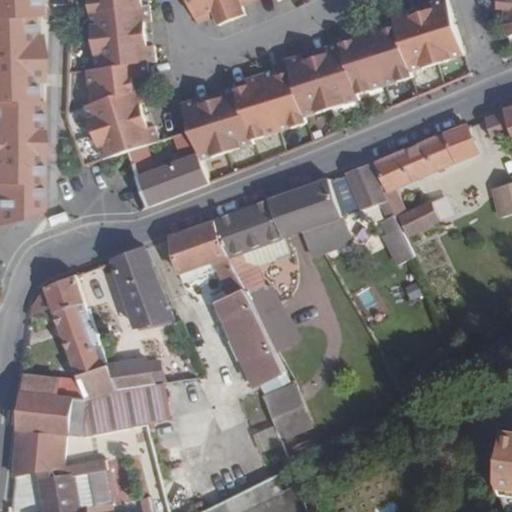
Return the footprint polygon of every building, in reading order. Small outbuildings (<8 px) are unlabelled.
[(0,0),(0,16),(46,16),(45,0),(0,0)] [(150,0),(149,0),(95,6),(98,34),(152,28),(151,15),(155,14),(154,0),(150,0)] [(197,0),(205,17),(222,9),(226,19),(240,13),(233,0),(197,0)] [(233,0),(240,13),(253,7),(250,0),(233,0)] [(470,52),(452,0),(443,0),(438,2),(439,7),(427,11),(443,61),(470,52)] [(511,0),(501,0),(501,7),(511,8),(511,15),(511,23),(511,26),(511,0)] [(443,61),(427,11),(414,15),(412,10),(399,14),(417,70),(443,61)] [(0,16),(0,98),(47,98),(46,16),(0,16)] [(418,75),(402,25),(389,29),(388,24),(374,28),(392,84),(418,75)] [(154,41),(152,28),(98,34),(101,62),(153,57),(160,56),(159,41),(154,41)] [(392,84),(374,28),(360,32),(361,38),(349,42),(366,92),(392,84)] [(367,97),(349,42),(335,46),(336,51),(324,55),(340,106),(367,97)] [(340,106),(324,55),(311,59),(310,54),(296,59),(300,70),(314,114),(340,106)] [(153,57),(101,62),(92,64),(96,99),(143,84),(139,72),(144,71),(154,67),(153,57)] [(314,114),(300,70),(287,74),(285,69),(272,73),(289,129),(316,120),(314,114)] [(289,129),(272,73),(257,77),(258,81),(246,85),(263,137),(289,129)] [(143,84),(96,99),(91,100),(100,127),(152,111),(148,98),(153,97),(148,82),(143,84)] [(234,95),(221,99),(237,150),(264,141),(246,85),(232,89),(234,95)] [(0,225),(49,212),(47,98),(0,98),(0,225)] [(207,98),(194,102),(213,157),(237,150),(221,99),(209,103),(207,98)] [(486,118),(493,137),(511,130),(511,127),(507,110),(486,118)] [(152,111),(100,127),(108,153),(146,144),(166,139),(160,121),(155,122),(152,111)] [(482,149),(473,123),(380,162),(391,186),(405,180),(482,149)] [(156,170),(148,173),(160,203),(222,181),(213,157),(203,128),(186,133),(194,157),(156,170)] [(166,139),(146,144),(156,170),(194,157),(186,133),(166,139)] [(373,162),(348,172),(362,207),(379,201),(383,200),(390,197),(374,164),(373,162)] [(329,178),(292,192),(305,228),(328,220),(341,215),(345,213),(329,178)] [(405,180),(391,186),(406,222),(419,214),(405,180)] [(511,181),(494,187),(503,216),(511,213),(511,181)] [(292,192),(271,199),(286,234),(305,228),(292,192)] [(389,229),(403,223),(390,197),(383,200),(390,215),(385,218),(389,229)] [(271,199),(215,219),(230,253),(286,234),(271,199)] [(379,201),(362,207),(349,212),(352,221),(383,209),(379,201)] [(448,203),(406,222),(415,240),(420,238),(432,233),(443,228),(456,222),(448,203)] [(168,236),(183,270),(187,279),(219,267),(216,259),(230,253),(215,219),(168,236)] [(116,259),(137,325),(173,316),(144,247),(116,259)] [(230,253),(216,259),(233,299),(247,294),(230,253)] [(46,303),(53,301),(56,310),(89,303),(79,274),(50,286),(43,295),(46,303)] [(219,305),(245,368),(275,355),(247,294),(233,299),(219,305)] [(89,303),(56,310),(78,373),(111,362),(89,303)] [(111,362),(78,373),(81,381),(88,398),(119,387),(111,362)] [(150,365),(111,362),(119,387),(159,384),(150,365)] [(81,381),(28,375),(27,391),(88,398),(81,381)] [(301,381),(266,394),(283,439),(318,427),(301,381)] [(162,390),(169,392),(167,383),(159,384),(119,387),(123,398),(162,390)] [(123,398),(119,387),(88,398),(86,436),(133,428),(123,398)] [(162,390),(123,398),(133,428),(174,420),(169,392),(162,390)] [(88,398),(27,391),(24,430),(71,435),(86,436),(88,398)] [(49,470),(68,466),(71,435),(24,430),(20,475),(45,470),(49,470)] [(511,435),(502,433),(494,481),(496,488),(511,491),(511,435)] [(109,459),(49,470),(50,480),(46,481),(52,511),(91,511),(90,506),(117,501),(109,459)] [(237,511),(281,491),(275,479),(206,511),(237,511)] [(511,491),(496,488),(498,496),(511,498),(511,491)] [(118,506),(117,501),(90,506),(91,511),(96,511),(97,510),(118,506)]
